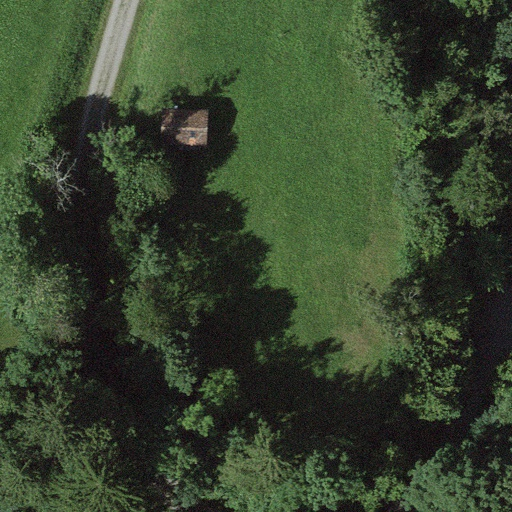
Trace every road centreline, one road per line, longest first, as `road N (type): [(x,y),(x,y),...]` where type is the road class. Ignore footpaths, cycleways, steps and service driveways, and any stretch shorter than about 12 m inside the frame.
road 1 (track): [(129,0),(96,115),(80,240),(98,309),(165,424),(233,511)]
road 2 (track): [(403,511),(453,465),(476,380),(511,354)]
